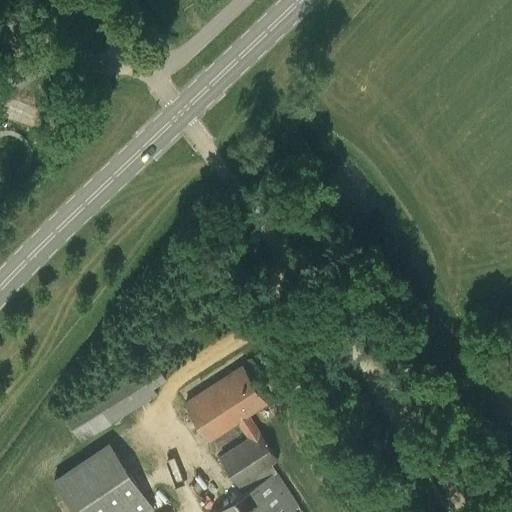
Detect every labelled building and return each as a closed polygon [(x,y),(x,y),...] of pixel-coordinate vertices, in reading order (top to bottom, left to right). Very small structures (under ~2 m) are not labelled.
[(69,421),(81,442),(159,395),(140,364),(63,412),(69,421)] [(241,421),(250,414),(269,402),(245,365),(188,402),(212,438),(240,420),(241,421)] [(280,460),(250,414),(241,421),(252,437),(222,457),(245,493),(215,511),(303,511),(273,465),(280,460)] [(198,462),(191,468),(222,500),(229,494),(198,462)] [(150,511),(156,508),(143,489),(139,483),(130,470),(75,507),(78,511),(150,511)]
